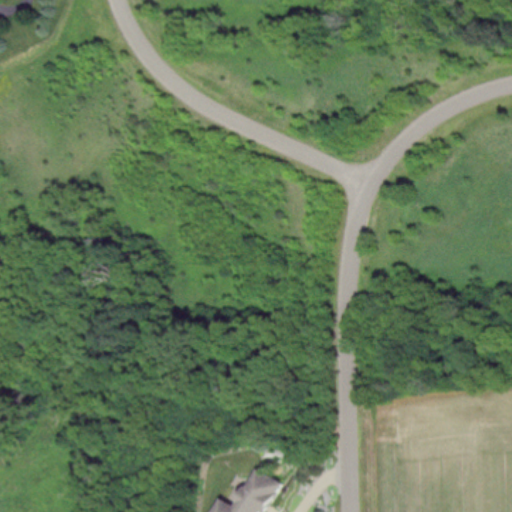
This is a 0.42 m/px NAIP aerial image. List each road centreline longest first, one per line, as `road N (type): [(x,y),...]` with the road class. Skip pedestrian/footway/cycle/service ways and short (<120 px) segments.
road 1 (residential): [(355,511),(352,247),(363,193),(403,137),(511,78)]
road 2 (residential): [(120,0),(163,69),(217,108),(371,181)]
